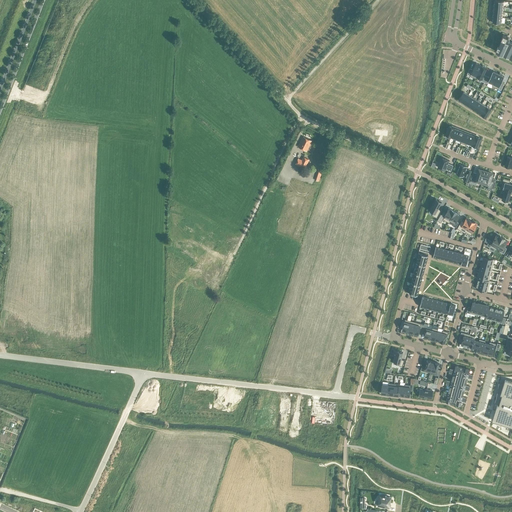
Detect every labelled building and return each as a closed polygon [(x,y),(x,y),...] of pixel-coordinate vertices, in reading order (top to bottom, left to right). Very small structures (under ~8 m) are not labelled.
[(279,4),(278,13),(283,14),(284,9),(287,9),(288,0),(284,0),(284,5),(279,4)] [(289,0),(288,0),(288,9),(291,10),(291,14),(296,15),(297,6),(292,6),(292,0),(289,0)] [(373,6),(373,9),(383,11),(384,1),(378,0),(377,6),(373,6)] [(385,1),(384,11),(394,12),(395,8),(390,8),(391,2),(385,1)] [(297,6),(297,15),(301,16),(302,11),(306,11),(307,2),(303,2),(303,7),(297,6)] [(307,2),(306,11),(310,12),(309,17),(314,17),(315,8),(310,8),(311,3),(307,2)] [(316,9),(315,17),(320,18),(320,13),(324,13),(325,4),(322,4),(321,9),(316,9)] [(373,10),(372,13),(377,14),(376,20),(382,21),(383,11),(373,10)] [(384,11),(383,21),(389,21),(390,15),(394,16),(394,12),(384,11)] [(503,36),(496,51),(511,58),(511,43),(509,41),(510,39),(503,36)] [(263,40),(259,44),(264,50),(272,43),(268,38),(264,41),(263,40)] [(268,57),(264,60),(270,67),(275,63),(268,57)] [(470,68),(467,74),(470,76),(471,74),(477,76),(482,66),(476,63),(473,70),(470,68)] [(482,66),(477,76),(482,79),(481,81),(484,82),(487,77),(484,75),(487,68),(482,66)] [(490,78),(487,77),(484,82),(487,84),(488,82),(494,84),(499,74),(493,71),(490,78)] [(504,76),(499,74),(494,84),(499,87),(498,89),(501,90),(504,84),(501,83),(504,76)] [(464,92),(459,100),(463,103),(469,95),(464,92)] [(473,98),(469,95),(463,103),(468,106),(473,98)] [(315,97),(313,101),(316,103),(320,105),(320,106),(323,107),(325,102),(322,101),(322,100),(318,98),(315,97)] [(478,100),(473,98),(468,106),(472,109),(478,100)] [(482,103),(478,100),(473,109),(477,112),(482,103)] [(487,106),(482,103),(477,112),(481,114),(487,106)] [(492,109),(487,106),(482,115),(486,118),(492,109)] [(333,109),(331,114),(333,115),(334,114),(340,116),(341,114),(340,114),(342,109),(338,107),(337,110),(333,109)] [(449,125),(445,135),(451,137),(454,128),(449,125)] [(460,130),(454,128),(451,137),(456,139),(460,130)] [(460,130),(456,139),(462,141),(465,132),(460,130)] [(470,134),(465,132),(462,141),(467,143),(470,134)] [(475,136),(470,134),(467,143),(472,145),(475,136)] [(481,138),(476,136),(472,145),(478,147),(481,138)] [(307,151),(312,141),(303,137),(298,147),(307,151)] [(305,170),(310,161),(303,157),(301,160),(298,159),(296,165),(305,170)] [(442,157),(438,167),(445,170),(446,169),(451,172),(453,165),(448,163),(449,160),(442,157)] [(320,182),(325,166),(320,164),(315,181),(320,182)] [(460,164),(456,173),(464,176),(465,173),(467,174),(464,180),(467,182),(471,172),(468,170),(468,171),(466,170),(467,167),(460,164)] [(473,173),(471,179),(482,183),(486,171),(479,169),(478,174),(473,173)] [(486,171),(482,183),(487,184),(494,186),(496,180),(491,178),(492,173),(486,171)] [(503,182),(502,188),(505,189),(511,191),(511,190),(511,184),(509,183),(510,180),(503,178),(502,182),(503,182)] [(505,189),(502,199),(508,201),(511,191),(505,189)] [(436,199),(430,210),(434,212),(432,215),(437,218),(441,210),(438,208),(442,202),(436,199)] [(441,214),(437,221),(441,223),(443,220),(448,223),(454,211),(449,208),(446,213),(444,211),(442,215),(441,214)] [(454,211),(448,223),(454,226),(453,226),(456,228),(459,222),(456,221),(460,214),(454,211)] [(191,228),(194,223),(184,217),(181,222),(191,228)] [(462,220),(457,229),(465,233),(466,232),(472,221),(466,218),(464,222),(462,220)] [(472,221),(466,232),(471,235),(477,224),(472,221)] [(490,240),(487,246),(490,247),(490,246),(496,249),(497,248),(502,237),(500,236),(497,235),(493,242),(490,240)] [(502,237),(497,248),(502,251),(501,252),(504,254),(507,248),(504,247),(507,241),(505,239),(502,237)] [(201,270),(206,272),(212,258),(207,256),(201,270)] [(484,256),(482,262),(493,265),(495,259),(484,256)] [(215,258),(208,275),(219,280),(226,263),(215,258)] [(482,262),(481,267),(492,270),(493,265),(482,262)] [(481,267),(479,272),(490,275),(492,270),(481,267)] [(201,285),(205,277),(195,272),(191,280),(201,285)] [(479,272),(478,278),(479,278),(491,281),(492,276),(490,275),(479,272)] [(479,278),(478,283),(489,286),(491,281),(479,278)] [(478,283),(476,289),(488,292),(489,286),(478,283)] [(468,306),(467,312),(475,315),(475,314),(478,303),(473,302),(471,307),(468,306)] [(478,303),(475,314),(476,314),(481,315),(484,304),(478,303)] [(484,304),(481,315),(486,317),(488,307),(489,306),(484,304)] [(491,318),(491,320),(496,321),(496,319),(499,310),(494,308),(491,318)] [(499,310),(496,319),(501,321),(501,323),(504,324),(506,318),(503,317),(504,311),(499,310)] [(405,319),(402,330),(408,332),(411,321),(405,319)] [(411,321),(408,332),(413,333),(416,322),(411,321)] [(416,322),(413,333),(418,334),(419,333),(422,333),(424,324),(420,323),(416,322)] [(424,324),(422,333),(425,334),(424,337),(430,338),(432,330),(432,329),(427,328),(428,324),(425,323),(424,324)] [(432,330),(430,338),(435,340),(437,332),(438,329),(433,328),(432,329),(432,330)] [(442,333),(440,341),(446,343),(448,332),(443,331),(442,333)] [(461,332),(460,338),(463,339),(461,345),(467,347),(470,335),(470,334),(461,332)] [(470,335),(467,347),(472,348),(474,340),(475,337),(470,335)] [(479,341),(477,350),(482,352),(485,343),(485,341),(480,339),(479,341)] [(490,344),(487,353),(493,355),(496,344),(490,342),(490,344)] [(394,352),(392,358),(394,359),(394,363),(400,364),(402,353),(394,352)] [(421,369),(431,372),(431,370),(433,362),(427,360),(426,364),(423,363),(421,369)] [(433,362),(431,370),(437,372),(438,368),(439,364),(433,362)] [(450,368),(450,371),(461,374),(463,368),(460,367),(460,366),(456,365),(455,370),(450,368)] [(466,369),(463,368),(461,374),(473,377),(473,375),(469,373),(470,369),(466,368),(466,369)] [(461,374),(450,371),(449,373),(453,374),(452,378),(460,380),(461,374)] [(496,397),(493,409),(496,410),(493,419),(511,424),(511,381),(505,379),(504,383),(499,383),(496,397)] [(466,385),(467,382),(460,380),(458,385),(470,389),(470,386),(466,385)] [(458,385),(446,382),(446,385),(450,386),(449,389),(456,391),(458,385)] [(420,388),(419,396),(432,398),(433,390),(420,388)] [(463,397),(464,393),(456,391),(455,397),(466,400),(467,398),(463,397)] [(443,394),(443,396),(447,397),(446,402),(450,403),(450,402),(453,403),(455,397),(443,394)] [(466,402),(466,400),(455,397),(453,403),(456,404),(460,405),(461,401),(466,402)] [(382,504),(382,507),(388,508),(388,505),(393,506),(395,498),(388,497),(387,498),(384,498),(382,504)]
